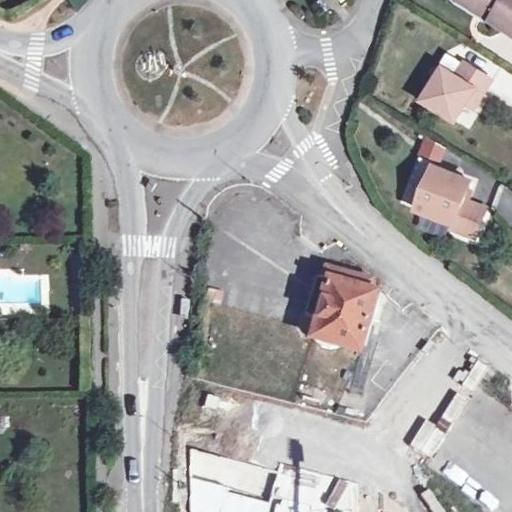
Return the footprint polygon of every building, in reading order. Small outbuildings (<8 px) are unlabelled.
[(342,0),(325,0),(316,9),(329,24),(349,7),(342,0)] [(454,9),(488,31),(494,24),(459,0),(454,9)] [(494,24),(488,31),(511,47),(511,0),(459,0),(494,24)] [(473,101),(481,105),(492,90),(466,72),(457,87),(444,79),(422,111),(452,131),(467,110),(473,101)] [(473,115),(481,105),(473,101),(467,110),(473,115)] [(409,193),(424,201),(436,175),(420,168),(409,193)] [(436,175),(424,201),(416,218),(453,235),(451,239),(474,250),(488,222),(463,210),(471,192),(436,175)] [(369,304),(371,291),(332,281),(329,291),(320,289),(311,329),(318,332),(315,343),(324,356),(349,363),(349,361),(364,363),(371,333),(377,334),(379,316),(377,315),(378,306),(369,304)] [(181,295),(179,317),(189,318),(191,296),(181,295)] [(356,511),(356,483),(279,464),(277,471),(189,448),(189,511),(356,511)]
